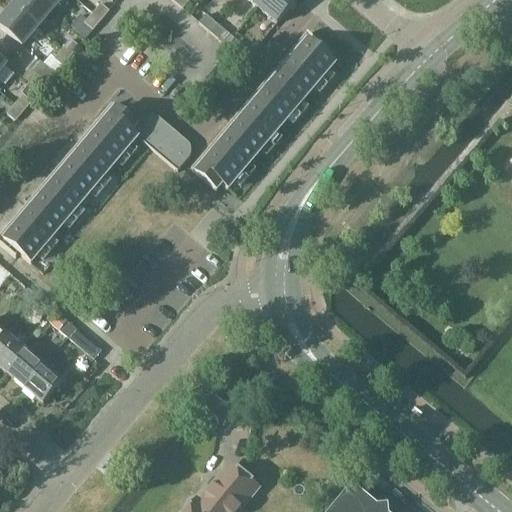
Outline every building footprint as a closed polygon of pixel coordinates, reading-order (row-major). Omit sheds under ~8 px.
[(21,0),(13,9),(37,30),(52,12),(38,0),(21,0)] [(38,0),(52,12),(62,0),(38,0)] [(189,3),(186,0),(175,0),(173,3),(182,11),(189,3)] [(246,0),(259,10),(267,0),(246,0)] [(277,26),(297,2),(294,0),(267,0),(259,10),(277,26)] [(93,15),(102,22),(109,13),(100,6),(93,15)] [(0,29),(22,48),(37,30),(13,9),(0,24),(0,29)] [(80,17),(71,28),(86,41),(93,33),(102,22),(93,15),(86,23),(80,17)] [(208,33),(216,25),(206,17),(199,25),(208,33)] [(226,49),(233,40),(216,25),(208,33),(226,49)] [(248,46),(254,52),(265,39),(259,34),(248,46)] [(203,157),(190,172),(216,193),(222,187),(228,192),(335,66),(328,60),(324,56),(308,43),(311,39),(307,35),(303,39),(203,157)] [(251,56),(241,47),(233,40),(226,49),(244,64),(251,56)] [(79,49),(70,41),(62,51),(71,58),(79,49)] [(46,87),(62,68),(71,58),(62,51),(53,61),(51,59),(44,66),(37,61),(29,71),(46,87)] [(23,97),(15,106),(23,114),(31,104),(23,97)] [(0,237),(0,246),(3,243),(19,256),(23,260),(30,266),(137,140),(149,150),(157,157),(177,174),(177,173),(188,161),(189,159),(190,157),(190,155),(191,153),(191,151),(190,149),(189,147),(188,145),(186,144),(159,121),(157,119),(155,119),(153,118),(151,118),(149,118),(147,118),(145,119),(144,120),(142,121),(137,128),(111,106),(110,108),(0,237)] [(6,116),(15,123),(23,114),(15,106),(6,116)] [(0,288),(10,277),(0,268),(0,288)] [(31,307),(38,300),(28,292),(22,299),(31,307)] [(57,316),(49,325),(59,333),(67,340),(75,331),(67,324),(57,316)] [(94,363),(102,353),(75,331),(67,340),(94,363)] [(0,345),(0,368),(7,374),(25,353),(7,337),(0,345)] [(25,353),(7,374),(25,390),(43,368),(25,353)] [(43,368),(25,390),(44,406),(62,384),(43,368)] [(238,511),(256,490),(230,468),(199,506),(196,503),(188,511),(238,511)] [(351,487),(331,511),(387,511),(387,507),(377,508),(351,487)]
